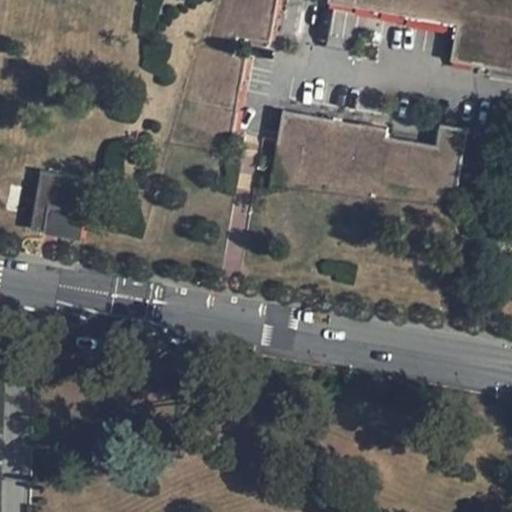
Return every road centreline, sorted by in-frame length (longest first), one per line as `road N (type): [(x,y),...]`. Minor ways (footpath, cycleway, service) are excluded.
road 1 (residential): [(19,279),(511,364)]
road 2 (residential): [(19,279),(10,511)]
